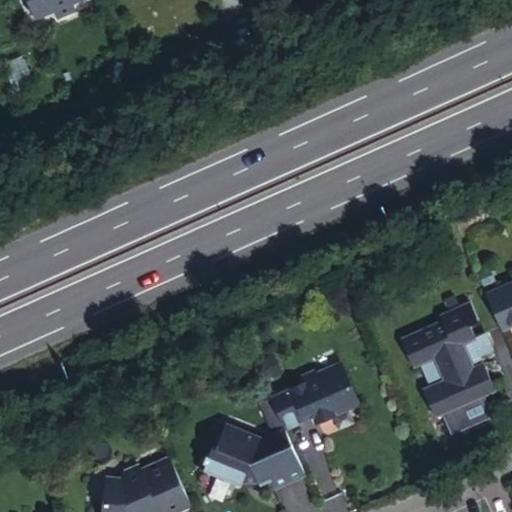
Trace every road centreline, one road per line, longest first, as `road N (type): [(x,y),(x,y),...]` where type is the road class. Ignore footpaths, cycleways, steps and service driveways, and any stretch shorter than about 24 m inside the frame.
road 1 (trunk): [(0,335),(511,107)]
road 2 (trunk): [(511,53),(0,279)]
road 3 (residential): [(376,511),(511,452)]
